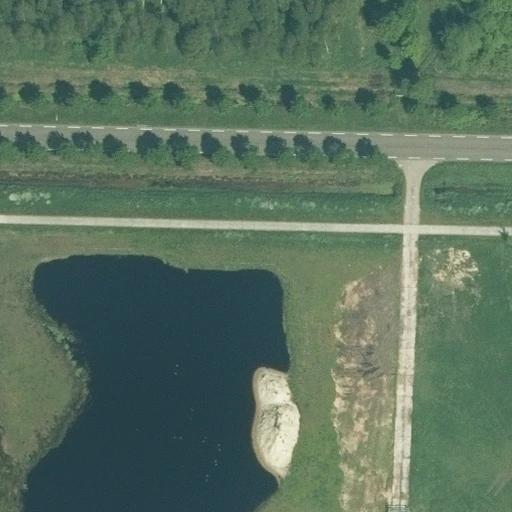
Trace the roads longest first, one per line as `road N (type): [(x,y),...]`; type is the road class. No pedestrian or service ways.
road 1 (tertiary): [(511,151),(0,139)]
road 2 (track): [(412,149),(399,511)]
